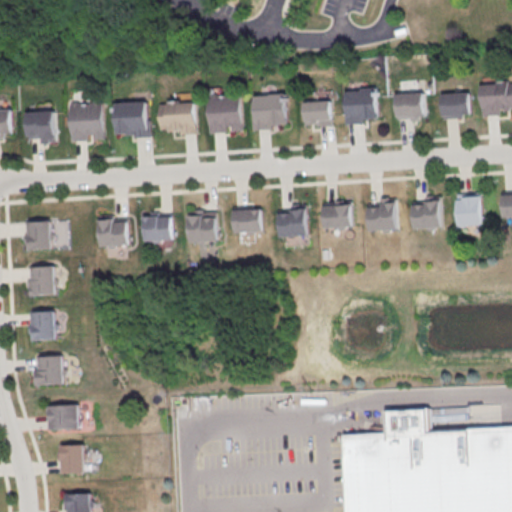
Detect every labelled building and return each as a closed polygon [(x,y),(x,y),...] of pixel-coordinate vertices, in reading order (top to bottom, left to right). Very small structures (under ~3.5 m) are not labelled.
[(483,117),(481,84),(496,83),(496,81),(510,80),(510,84),(511,84),(511,106),(511,107),(511,110),(500,111),(501,116),(483,117)] [(348,123),(346,91),(363,90),(363,88),(379,87),(381,117),(363,118),(364,122),(348,123)] [(212,132),(210,94),(218,93),(222,95),(229,95),(231,92),(243,91),(245,130),(233,131),(233,126),(227,126),(227,131),(212,132)] [(444,118),(442,93),(471,91),(473,114),(464,114),(464,117),(444,118)] [(164,131),(162,104),(169,104),(169,100),(177,100),(177,94),(194,92),(195,101),(197,101),(200,134),(182,135),(181,130),(164,131)] [(400,118),(398,94),(425,92),(427,116),(420,116),(420,120),(412,121),(412,117),(400,118)] [(255,130),(254,112),(257,112),(256,96),(287,94),(289,123),(273,124),(273,129),(255,130)] [(307,124),(305,101),(333,99),(334,125),(319,126),(319,123),(307,124)] [(72,141),(71,101),(104,100),(106,138),(97,138),(96,134),(88,135),(88,140),(72,141)] [(118,135),(116,102),(149,100),(150,120),(152,120),(153,136),(137,137),(137,134),(118,135)] [(0,108),(14,108),(16,134),(7,134),(7,138),(0,138),(0,108)] [(29,138),(27,111),(57,109),(59,142),(45,143),(45,137),(29,138)] [(460,226),(459,199),(465,199),(465,195),(482,195),(484,225),(460,226)] [(415,229),(414,203),(427,203),(427,200),(442,199),(444,226),(437,227),(435,231),(430,231),(428,228),(415,229)] [(370,231),(369,207),(383,206),(382,202),(397,201),(399,229),(392,229),(391,232),(386,233),(383,230),(370,231)] [(326,227),(325,205),(353,203),(354,226),(347,226),(345,230),(340,230),(338,227),(326,227)] [(281,236),(280,212),(294,212),(293,208),(308,207),(309,235),(281,236)] [(237,232),(235,210),(263,208),(265,230),(258,231),(256,234),(250,234),(248,231),(237,232)] [(191,242),(199,242),(202,244),(208,244),(210,241),(220,240),(218,216),(206,217),(205,214),(195,215),(195,214),(189,214),(191,242)] [(147,241),(145,216),(161,215),(161,217),(174,216),(176,239),(163,240),(161,243),(156,243),(154,240),(147,241)] [(103,246),(101,217),(117,216),(118,221),(129,220),(131,244),(119,245),(117,248),(112,249),(110,245),(103,246)] [(27,250),(54,249),(53,220),(29,221),(29,235),(27,235),(27,250)] [(32,295),(58,294),(57,266),(33,267),(34,281),(31,281),(32,295)] [(32,340),(58,339),(57,311),(33,312),(34,326),(31,326),(32,340)] [(39,385),(66,384),(65,355),(41,356),(41,370),(39,370),(39,385)] [(50,428),(49,405),(80,404),(81,427),(50,428)] [(348,511),(345,436),(391,434),(390,412),(431,411),(432,432),(511,428),(511,511),(348,511)] [(65,472),(65,445),(85,445),(85,450),(89,454),(89,459),(86,462),(86,471),(65,472)] [(70,511),(70,494),(92,493),(93,500),(96,502),(96,507),(93,509),(93,511),(70,511)]
